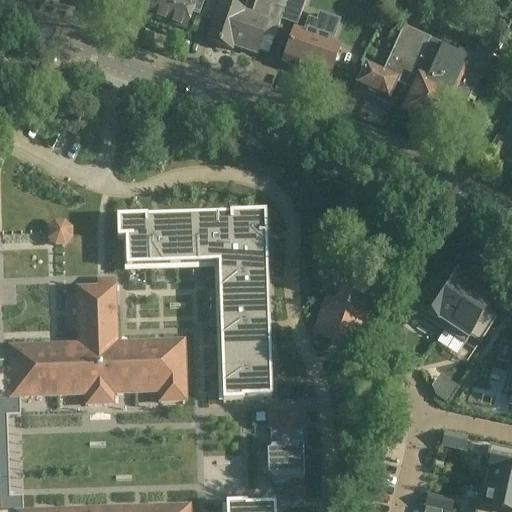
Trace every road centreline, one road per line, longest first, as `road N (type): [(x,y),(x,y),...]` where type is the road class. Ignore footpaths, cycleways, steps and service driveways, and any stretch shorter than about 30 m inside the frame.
road 1 (secondary): [(349,140),(0,20)]
road 2 (secondary): [(349,140),(511,233)]
road 3 (secondary): [(511,209),(349,140)]
